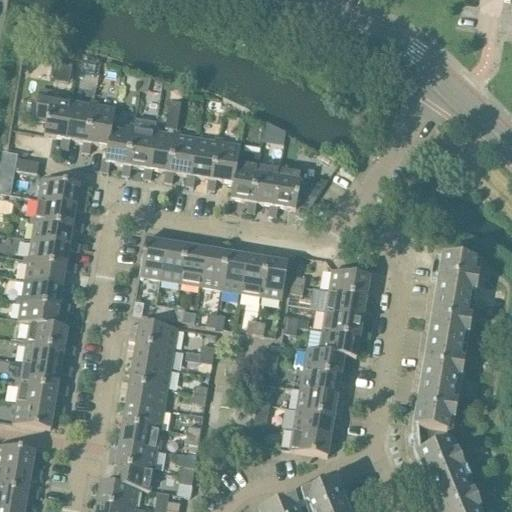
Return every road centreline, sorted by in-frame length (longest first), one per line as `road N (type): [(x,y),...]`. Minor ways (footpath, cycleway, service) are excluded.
road 1 (residential): [(74,511),(82,454),(110,373),(96,311),(109,212),(331,250),(348,229)]
road 2 (residential): [(348,229),(401,266),(373,457)]
road 3 (tertiary): [(438,79),(412,55),(314,8),(278,0)]
road 4 (residential): [(348,229),(438,79)]
road 5 (residential): [(373,457),(292,489),(248,492),(223,511)]
